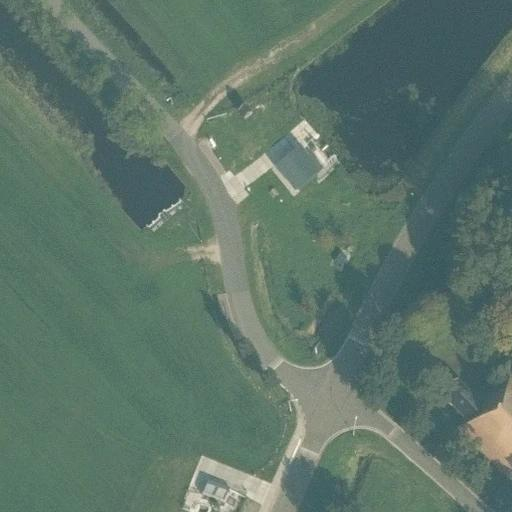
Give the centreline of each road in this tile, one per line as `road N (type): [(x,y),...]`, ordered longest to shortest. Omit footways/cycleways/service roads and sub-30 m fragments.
road 1 (unclassified): [(333,403),(300,383),(255,334),(214,183),(184,138),(49,0)]
road 2 (tertiary): [(333,403),(400,266),(511,101)]
road 3 (unclassified): [(478,511),(382,426),(333,403)]
